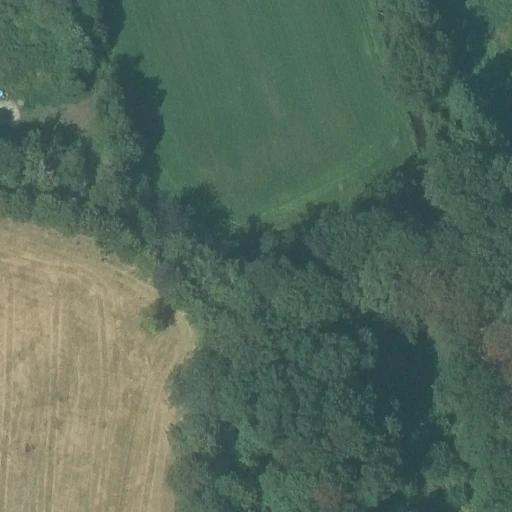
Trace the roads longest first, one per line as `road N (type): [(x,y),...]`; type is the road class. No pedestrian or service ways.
road 1 (track): [(488,301),(340,280),(223,341),(181,511)]
road 2 (track): [(488,301),(398,0)]
